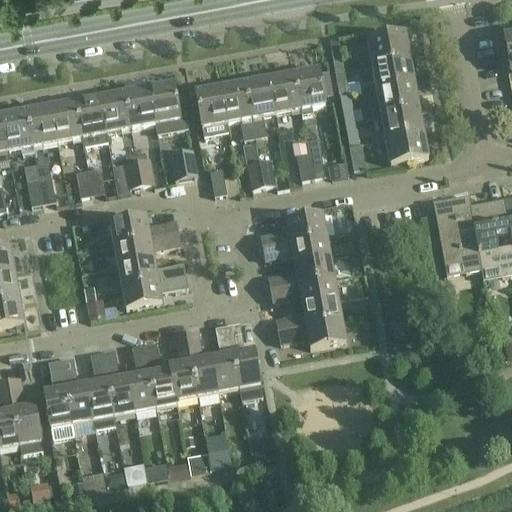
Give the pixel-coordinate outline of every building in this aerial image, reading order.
[(368,46),(372,72),(409,65),(405,40),(368,46)] [(338,44),(330,46),(331,53),(339,51),(338,44)] [(330,53),(335,78),(345,77),(341,51),(339,51),(331,53),(330,53)] [(372,72),(377,96),(414,89),(409,65),(372,72)] [(319,75),(294,80),(302,121),(312,119),(311,113),(325,110),(324,102),(320,81),(319,75)] [(335,78),(339,103),(350,101),(345,77),(335,78)] [(329,79),(320,81),(324,102),(333,100),(329,79)] [(301,121),(302,121),(294,80),(269,84),(276,119),(300,115),(301,121)] [(276,119),(269,84),(245,89),(255,145),(267,143),(263,122),(276,119)] [(220,94),(227,129),(239,126),(243,147),(255,145),(245,89),(220,94)] [(377,96),(381,121),(418,114),(414,89),(377,96)] [(173,90),(149,94),(156,130),(158,141),(188,135),(182,101),(176,102),(173,90)] [(149,94),(125,99),(131,135),(156,130),(149,94)] [(229,139),(227,129),(220,94),(195,98),(201,133),(203,133),(204,144),(229,139)] [(107,139),(131,135),(125,99),(100,103),(107,139)] [(339,103),(344,128),(354,126),(350,101),(339,103)] [(100,103),(75,108),(82,144),(107,139),(100,103)] [(51,112),(58,148),(82,144),(75,108),(51,112)] [(51,112),(26,117),(33,153),(58,148),(51,112)] [(423,139),(418,114),(381,121),(386,146),(423,139)] [(2,121),(8,157),(33,153),(26,117),(2,121)] [(2,122),(0,121),(0,167),(10,166),(8,157),(2,122)] [(344,128),(349,153),(359,151),(354,126),(344,128)] [(423,139),(386,146),(390,171),(427,164),(423,139)] [(295,162),(296,162),(306,160),(303,146),(292,148),(295,162)] [(362,150),(359,151),(349,153),(353,177),(366,175),(362,150)] [(136,159),(135,159),(137,167),(146,166),(145,157),(136,159)] [(320,157),(309,159),(313,185),(325,183),(320,157)] [(190,183),(186,158),(174,160),(178,185),(190,183)] [(135,159),(125,161),(127,169),(137,167),(135,159)] [(301,187),(313,185),(309,159),(306,160),(296,162),(301,187)] [(137,167),(142,192),(153,190),(149,165),(146,166),(137,167)] [(260,169),(264,194),(276,191),(271,166),(260,169)] [(142,192),(137,167),(127,169),(125,170),(130,194),(142,192)] [(264,194),(260,169),(247,171),(252,196),(264,194)] [(347,182),(345,170),(331,173),(333,184),(347,182)] [(100,175),(88,177),(93,201),(104,199),(100,175)] [(227,201),(222,176),(210,178),(215,203),(227,201)] [(80,203),(93,201),(88,177),(76,179),(80,203)] [(39,186),(44,210),(55,208),(51,184),(39,186)] [(44,210),(39,186),(27,188),(31,213),(44,210)] [(446,210),(434,213),(445,270),(463,266),(465,279),(481,276),(482,276),(482,274),(477,247),(461,249),(459,236),(474,233),(470,211),(471,211),(469,201),(445,206),(446,210)] [(471,211),(470,211),(474,233),(477,247),(482,274),(500,270),(502,283),(511,280),(511,250),(498,253),(495,240),(510,237),(505,205),(471,211)] [(263,254),(326,243),(322,221),(286,228),(288,237),(260,242),(263,254)] [(114,251),(177,240),(175,228),(147,233),(146,224),(110,230),(114,251)] [(177,240),(114,252),(118,273),(154,266),(152,257),(180,252),(177,240)] [(326,243),(263,254),(265,266),(292,261),(294,270),(330,263),(326,243)] [(0,281),(14,279),(10,254),(8,255),(6,244),(0,244),(0,281)] [(87,264),(86,257),(77,258),(78,265),(87,264)] [(296,279),(269,284),(271,296),(334,285),(330,263),(294,270),(296,279)] [(154,266),(118,273),(122,294),(185,282),(182,270),(155,275),(154,266)] [(0,281),(0,307),(19,304),(14,279),(0,281)] [(185,282),(122,294),(126,315),(161,308),(160,299),(187,294),(185,282)] [(334,285),(271,296),(273,308),(301,303),(302,312),(338,305),(334,285)] [(94,287),(84,289),(86,300),(96,298),(94,287)] [(0,307),(0,333),(24,329),(19,304),(0,307)] [(102,305),(85,308),(89,327),(105,324),(102,305)] [(279,338),(342,327),(338,305),(302,312),(304,321),(277,326),(279,338)] [(450,308),(441,309),(443,322),(452,321),(450,308)] [(342,327),(279,338),(281,350),(309,345),(311,354),(346,348),(342,327)] [(239,330),(227,332),(239,395),(260,391),(254,355),(244,357),(239,330)] [(220,361),(211,363),(218,399),(239,395),(227,332),(215,334),(220,361)] [(197,337),(185,340),(197,403),(218,399),(211,363),(202,365),(197,337)] [(178,369),(169,371),(169,375),(170,375),(176,407),(177,407),(197,403),(185,340),(173,342),(178,369)] [(156,349),(144,351),(156,415),(177,411),(177,407),(176,407),(170,375),(169,375),(161,376),(156,349)] [(137,381),(129,383),(135,419),(156,415),(144,351),(132,353),(137,381)] [(114,356),(102,358),(114,422),(135,419),(128,383),(119,384),(114,356)] [(95,389),(87,390),(93,426),(95,436),(116,432),(114,422),(102,358),(90,361),(95,389)] [(72,364),(60,366),(73,430),(93,426),(87,390),(77,392),(72,364)] [(53,396),(44,398),(53,447),(74,443),(72,430),(73,430),(60,366),(48,368),(53,396)] [(20,386),(8,388),(20,452),(41,448),(34,412),(25,413),(20,386)] [(0,455),(20,452),(8,388),(0,389),(0,412),(1,418),(0,418),(0,455)] [(271,440),(253,443),(258,469),(276,465),(271,440)] [(194,450),(192,442),(185,443),(187,451),(194,450)] [(227,448),(206,452),(211,478),(231,474),(227,448)] [(207,460),(188,463),(191,481),(211,478),(207,460)] [(185,482),(183,470),(171,472),(173,484),(185,482)] [(106,497),(103,477),(82,481),(83,487),(85,499),(85,501),(106,497)] [(168,477),(147,480),(148,489),(169,486),(168,477)] [(127,493),(125,484),(117,485),(118,495),(127,493)] [(48,486),(31,489),(34,506),(50,504),(48,486)] [(83,487),(73,489),(75,501),(85,499),(83,487)] [(19,511),(17,498),(7,499),(9,511),(19,511)]
